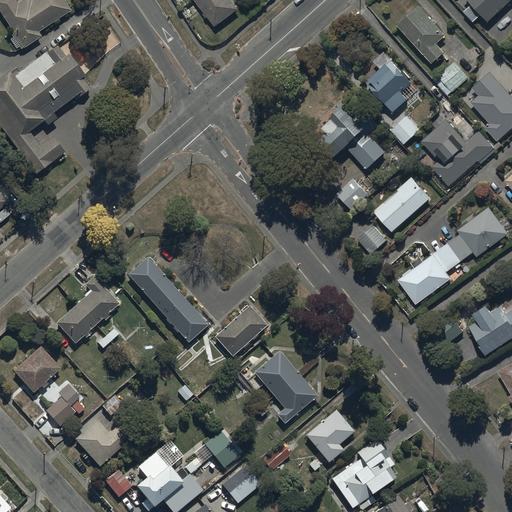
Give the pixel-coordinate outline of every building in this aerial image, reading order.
[(63,0),(35,0),(32,2),(30,0),(25,0),(18,6),(13,0),(0,0),(0,12),(15,33),(11,36),(21,51),(25,48),(26,50),(42,37),(39,33),(71,11),(63,0)] [(238,7),(232,0),(194,0),(210,20),(214,26),(216,28),(239,10),(238,7)] [(465,13),(474,23),(482,16),(489,24),(511,1),(511,0),(467,0),(473,6),(465,13)] [(447,36),(419,6),(398,26),(433,65),(445,53),(438,45),(447,36)] [(15,77),(11,72),(0,80),(0,124),(39,177),(68,155),(53,135),(40,144),(33,133),(90,91),(83,80),(87,77),(85,75),(70,54),(66,57),(58,47),(15,77)] [(382,70),(367,84),(395,114),(409,101),(402,94),(413,84),(385,53),(374,62),(382,70)] [(440,76),(453,92),(469,79),(456,63),(440,76)] [(486,128),(498,142),(511,129),(511,96),(491,73),(473,89),(480,96),(472,103),(491,124),(486,128)] [(339,156),(348,148),(368,170),(387,153),(370,135),(380,126),(360,105),(351,114),(345,109),(318,134),(339,156)] [(419,132),(406,117),(391,131),(405,145),(419,132)] [(433,168),(450,187),(480,161),(481,162),(495,149),(479,132),(467,142),(447,120),(422,142),(439,162),(433,168)] [(413,178),(376,213),(393,233),(432,199),(413,178)] [(337,195),(352,211),(369,196),(354,180),(337,195)] [(399,281),(417,305),(452,280),(448,273),(474,254),(477,258),(509,235),(490,209),(458,231),(461,235),(399,281)] [(388,241),(373,226),(358,240),(373,255),(388,241)] [(208,327),(147,259),(127,275),(188,345),(208,327)] [(119,305),(94,278),(85,287),(91,293),(57,325),(75,344),(84,336),(86,339),(91,334),(89,332),(102,320),(104,323),(111,316),(109,314),(119,305)] [(240,311),(243,313),(215,338),(232,358),(243,349),(244,350),(249,345),(248,344),(252,341),(253,342),(258,337),(257,336),(267,327),(250,307),(249,308),(247,305),(240,311)] [(477,341),(487,356),(511,340),(511,311),(507,315),(501,307),(492,313),(489,307),(475,316),(479,322),(470,328),(478,340),(477,341)] [(465,332),(451,316),(438,327),(451,343),(465,332)] [(119,336),(113,330),(98,343),(103,349),(119,336)] [(42,348),(13,371),(33,395),(41,388),(43,391),(49,385),(46,382),(61,371),(42,348)] [(254,374),(285,410),(277,416),(285,425),(317,397),(279,353),(254,374)] [(511,395),(509,397),(511,401),(511,364),(499,372),(511,393),(511,395)] [(79,398),(67,385),(58,394),(61,398),(49,409),(64,425),(77,413),(78,414),(84,409),(76,401),(79,398)] [(268,412),(258,401),(252,406),(262,417),(268,412)] [(336,411),(305,437),(329,464),(344,452),(340,446),(355,433),(336,411)] [(76,441),(99,466),(101,468),(130,440),(118,427),(109,435),(97,422),(76,441)] [(224,429),(204,445),(224,469),(240,456),(240,455),(243,453),(224,429)] [(332,479),(352,510),(397,480),(390,469),(394,466),(377,441),(357,454),(361,460),(332,479)] [(282,444),(263,460),(277,477),(289,467),(284,461),(291,455),(282,444)] [(198,459),(185,468),(190,475),(203,464),(200,460),(204,456),(200,451),(194,455),(198,459)] [(140,468),(147,477),(135,488),(146,501),(141,505),(147,511),(149,511),(153,508),(155,510),(163,503),(170,511),(179,511),(203,492),(182,469),(175,475),(156,454),(140,468)] [(245,466),(221,485),(237,505),(261,486),(245,466)] [(106,482),(119,498),(131,487),(118,472),(106,482)] [(0,495),(0,511),(4,511),(11,508),(0,495)] [(410,511),(413,511),(408,504),(404,506),(398,497),(376,511),(410,511)]
